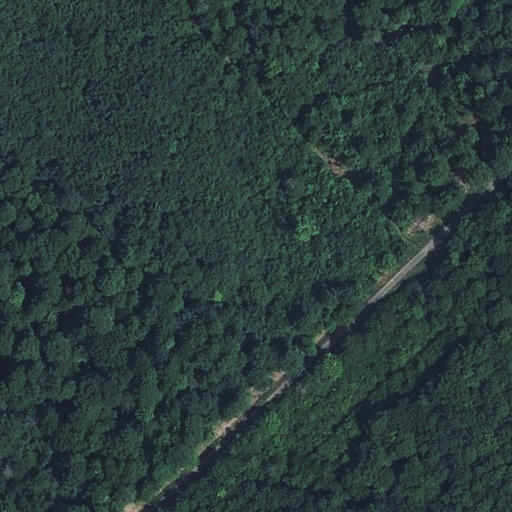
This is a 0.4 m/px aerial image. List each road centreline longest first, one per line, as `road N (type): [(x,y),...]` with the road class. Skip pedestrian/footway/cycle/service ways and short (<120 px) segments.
road 1 (track): [(161,511),(422,256)]
road 2 (track): [(422,256),(511,172)]
